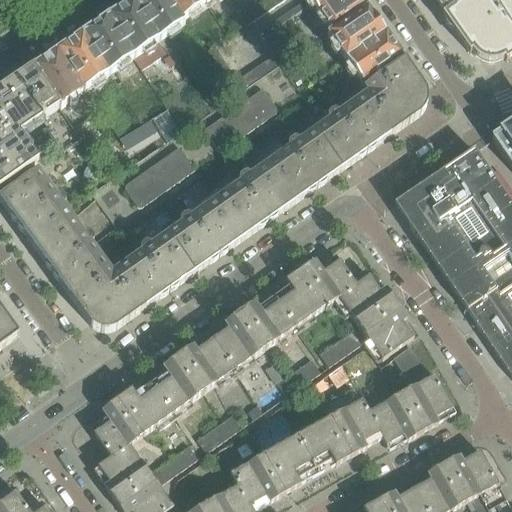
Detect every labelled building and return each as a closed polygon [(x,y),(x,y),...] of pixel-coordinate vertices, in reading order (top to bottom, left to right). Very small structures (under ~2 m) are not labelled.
[(185,25),(167,0),(137,0),(135,2),(163,45),(178,34),(180,37),(186,34),(183,30),(186,28),(185,25)] [(206,10),(199,0),(167,0),(185,25),(206,10)] [(199,0),(206,10),(221,0),(199,0)] [(275,8),(269,0),(267,0),(264,2),(270,12),(275,8)] [(280,5),(277,0),(269,0),(275,8),(280,5)] [(318,18),(342,0),(305,0),(311,8),(318,18)] [(332,39),(368,14),(367,12),(358,0),(342,0),(318,18),(330,36),(332,39)] [(468,0),(433,0),(445,16),(468,0)] [(511,33),(495,8),(491,2),(489,0),(468,0),(445,16),(442,19),(469,56),(471,54),(475,59),(479,62),(508,41),(511,38),(511,33)] [(511,0),(494,0),(491,2),(495,8),(511,33),(511,38),(508,41),(511,47),(511,0)] [(163,45),(135,2),(109,20),(128,49),(137,62),(163,45)] [(270,12),(264,2),(259,5),(265,15),(270,12)] [(265,15),(259,5),(254,9),(260,18),(265,15)] [(295,18),(305,11),(301,5),(300,6),(291,12),(295,18)] [(260,18),(254,9),(249,12),(255,22),(260,18)] [(255,22),(249,12),(244,16),(250,25),(255,22)] [(285,25),(295,18),(291,12),(281,20),(285,25)] [(344,64),(384,36),(372,19),(372,20),(368,14),(332,39),(330,36),(321,42),(325,47),(329,44),(334,51),(344,64)] [(250,25),(244,16),(239,19),(245,28),(250,25)] [(137,62),(128,49),(109,20),(85,36),(113,79),(128,69),(136,80),(142,76),(135,65),(134,66),(134,65),(137,62)] [(274,32),(285,25),(281,20),(270,27),(274,32)] [(113,79),(85,36),(56,56),(85,98),(113,79)] [(361,88),(402,60),(401,59),(384,36),(344,64),(361,88)] [(511,59),(511,47),(508,41),(479,62),(480,63),(485,65),(491,65),(497,64),(503,62),(505,65),(511,59)] [(207,62),(217,55),(214,50),(203,57),(207,62)] [(293,60),(286,50),(281,54),(288,64),(293,61),(293,60)] [(288,64),(281,54),(276,57),(283,67),(288,64)] [(210,67),(221,60),(217,55),(207,62),(210,67)] [(85,98),(56,56),(31,73),(32,74),(59,115),(85,98)] [(283,67),(276,57),(271,60),(278,71),(279,70),(283,67)] [(214,72),(224,65),(221,60),(210,67),(214,72)] [(278,71),(271,60),(266,64),(273,74),(278,71)] [(273,74),(266,64),(261,67),(268,77),(273,74)] [(418,120),(422,116),(425,111),(427,106),(426,100),(425,94),(423,92),(404,64),(362,92),(366,97),(339,115),(338,115),(332,108),(319,117),(325,125),(312,134),(340,174),(418,120)] [(217,77),(227,70),(224,65),(214,72),(217,77)] [(268,77),(261,67),(256,71),(263,81),(268,77)] [(220,82),(231,75),(227,70),(217,77),(220,82)] [(263,81),(256,71),(251,74),(258,84),(263,81)] [(20,142),(42,126),(59,115),(32,74),(18,84),(17,82),(0,93),(0,200),(39,173),(35,168),(38,167),(20,142)] [(258,84),(251,74),(246,77),(253,88),(258,84)] [(224,87),(234,80),(231,75),(220,82),(224,87)] [(253,88),(246,77),(241,81),(248,91),(253,88)] [(248,91),(241,81),(236,84),(243,94),(248,91)] [(243,94),(236,84),(231,88),(238,98),(243,94)] [(238,98),(231,88),(226,91),(233,101),(238,98)] [(269,104),(263,96),(263,95),(261,95),(260,95),(259,95),(256,97),(255,98),(263,109),(269,104)] [(263,109),(255,98),(248,102),(256,113),(263,109)] [(256,113),(248,102),(242,107),(250,118),(256,113)] [(275,112),(269,104),(263,109),(271,120),(274,118),(275,117),(276,115),(276,114),(275,113),(275,112)] [(250,118),(242,107),(235,111),(243,123),(250,118)] [(271,120),(263,109),(256,113),(264,125),(271,120)] [(243,123),(235,111),(229,116),(236,127),(243,123)] [(264,125),(256,113),(250,118),(258,130),(264,125)] [(236,127),(229,116),(222,121),(230,132),(236,127)] [(258,130),(250,118),(243,123),(251,134),(258,130)] [(230,132),(222,121),(215,125),(220,132),(223,137),(230,132)] [(251,134),(243,123),(236,127),(244,139),(251,134)] [(207,141),(220,132),(215,125),(202,134),(207,141)] [(244,139),(236,127),(230,132),(238,143),(244,139)] [(511,127),(500,136),(501,136),(491,143),(511,174),(511,127)] [(213,149),(226,140),(223,137),(220,132),(207,141),(213,149)] [(238,143),(230,132),(223,137),(226,140),(231,148),(238,143)] [(340,174),(312,134),(299,143),(298,142),(295,141),(291,142),(289,144),(288,147),(288,151),(263,168),(291,209),(340,174)] [(218,157),(231,148),(226,140),(213,149),(218,157)] [(186,163),(178,152),(171,156),(179,168),(186,163)] [(511,209),(498,190),(473,154),(465,160),(394,209),(416,242),(417,242),(465,313),(466,315),(511,284),(511,285),(511,209)] [(179,168),(171,156),(164,161),(172,173),(179,168)] [(172,173),(164,161),(158,166),(165,177),(172,173)] [(194,174),(186,163),(179,168),(187,179),(194,174)] [(165,177),(158,166),(151,171),(159,182),(165,177)] [(187,179),(179,168),(172,173),(180,184),(187,179)] [(291,209),(263,168),(250,178),(248,176),(244,176),(241,177),(240,179),(239,182),(239,185),(214,203),(243,243),(291,209)] [(159,182),(151,171),(144,176),(152,187),(159,182)] [(74,222),(66,212),(64,209),(65,207),(66,204),(65,202),(62,198),(59,197),(56,198),(39,173),(0,200),(0,205),(33,252),(74,222)] [(180,184),(172,173),(165,177),(173,189),(180,184)] [(152,187),(144,176),(137,181),(145,192),(152,187)] [(173,189),(165,177),(159,182),(167,194),(173,189)] [(145,192),(137,181),(130,185),(138,197),(145,192)] [(167,194),(159,182),(152,187),(160,199),(167,194)] [(138,197),(130,185),(126,188),(125,189),(125,190),(124,192),(124,193),(124,194),(125,195),(130,202),(138,197)] [(160,199),(152,187),(145,192),(153,203),(160,199)] [(153,203),(145,192),(138,197),(146,208),(153,203)] [(146,208),(138,197),(130,202),(135,211),(136,211),(137,212),(138,212),(141,212),(142,211),(146,208)] [(243,243),(214,203),(192,219),(190,218),(186,218),(183,219),(181,221),(180,224),(180,227),(166,237),(193,278),(243,243)] [(103,335),(112,276),(92,247),(91,246),(92,245),(93,242),(92,240),(90,237),(89,236),(87,235),(84,236),(74,222),(33,252),(88,327),(90,330),(95,333),(100,335),(103,335)] [(117,332),(191,279),(193,278),(166,237),(152,248),(151,247),(149,246),(145,246),(143,247),(141,249),(140,252),(141,255),(140,256),(112,276),(103,335),(106,336),(111,335),(117,332)] [(295,334),(337,304),(357,290),(356,289),(339,264),(335,260),(319,271),(314,265),(285,285),(288,291),(273,302),(295,334)] [(406,322),(385,293),(380,296),(368,280),(356,289),(357,290),(337,304),(381,365),(406,347),(413,342),(401,326),(406,322)] [(234,377),(294,334),(295,334),(273,302),(257,313),(253,307),(224,328),(227,333),(212,344),(234,377)] [(0,351),(18,339),(0,314),(0,351)] [(511,340),(499,320),(487,327),(484,322),(475,328),(511,382),(511,340)] [(362,348),(352,335),(345,339),(355,353),(362,348)] [(355,353),(345,339),(345,340),(339,344),(348,358),(355,353)] [(173,420),(234,377),(212,344),(195,356),(191,351),(162,371),(166,377),(150,388),(173,420)] [(348,358),(339,344),(332,349),(341,363),(348,358)] [(341,363),(332,349),(330,350),(325,354),(334,368),(340,364),(341,363)] [(409,351),(392,364),(412,392),(430,381),(409,351)] [(334,368),(325,354),(318,359),(327,373),(334,368)] [(319,378),(310,365),(303,370),(312,383),(319,378)] [(312,383),(303,370),(296,375),(305,388),(312,383)] [(305,388),(296,375),(289,379),(299,393),(305,388)] [(299,393),(289,379),(284,383),(282,384),(292,398),(293,397),(299,393)] [(433,379),(430,381),(412,392),(368,416),(380,437),(378,438),(385,450),(403,440),(406,446),(437,428),(434,423),(452,413),(433,379)] [(292,398),(282,384),(275,389),(285,403),(292,398)] [(130,451),(172,421),(173,420),(150,388),(134,399),(131,394),(101,414),(109,426),(93,437),(110,462),(111,464),(130,451)] [(380,437),(368,416),(362,405),(332,421),(328,414),(325,416),(328,423),(295,441),(314,474),(331,465),(334,470),(366,453),(363,447),(378,438),(380,437)] [(240,434),(230,421),(223,426),(233,439),(240,434)] [(233,439),(223,426),(222,427),(216,431),(226,444),(231,441),(233,439)] [(226,444),(216,431),(209,436),(219,449),(226,444)] [(219,449),(209,436),(202,441),(212,454),(219,449)] [(212,454),(202,441),(195,446),(205,459),(212,454)] [(300,489),(297,484),(314,474),(295,441),(229,478),(236,491),(238,490),(250,510),(266,502),(269,507),(300,489)] [(172,511),(173,511),(156,488),(130,451),(111,464),(110,462),(97,471),(109,487),(103,491),(114,506),(118,511),(172,511)] [(194,460),(188,451),(181,456),(190,470),(197,465),(194,460)] [(478,500),(497,489),(498,489),(479,455),(461,466),(458,460),(427,477),(430,483),(413,492),(423,511),(458,511),(466,508),(470,506),(470,505),(478,500)] [(190,470),(181,456),(176,459),(173,461),(183,475),(186,473),(190,470)] [(183,475),(173,461),(170,464),(166,466),(176,480),(183,475)] [(176,480),(166,466),(159,471),(169,485),(176,480)] [(169,485),(159,471),(152,477),(162,490),(169,485)] [(484,511),(503,500),(497,489),(478,500),(484,511)] [(250,511),(250,510),(238,490),(236,491),(202,510),(199,506),(191,511),(250,511)] [(0,511),(26,511),(15,495),(11,491),(0,498),(0,511)] [(423,511),(413,492),(396,502),(393,496),(364,511),(423,511)] [(484,511),(478,500),(470,505),(470,506),(473,511),(484,511)] [(504,511),(508,510),(503,500),(484,511),(504,511)]
